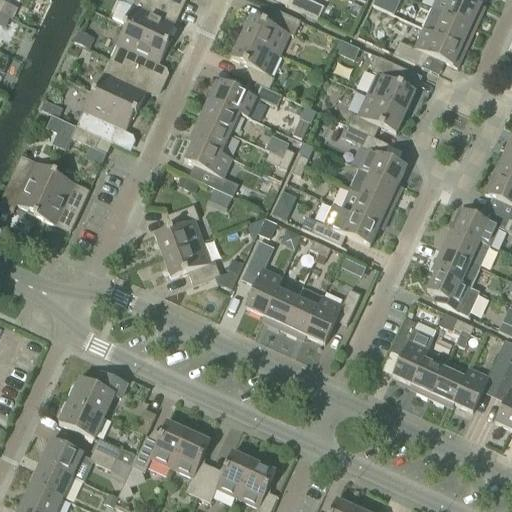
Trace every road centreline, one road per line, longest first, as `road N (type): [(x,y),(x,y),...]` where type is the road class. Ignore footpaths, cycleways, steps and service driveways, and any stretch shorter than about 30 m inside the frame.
road 1 (residential): [(76,310),(221,0)]
road 2 (tertiary): [(337,399),(120,299),(96,296),(76,310)]
road 3 (tertiary): [(76,310),(97,348),(313,447)]
road 4 (residential): [(337,399),(428,192)]
road 5 (tertiary): [(511,480),(337,399)]
road 6 (residential): [(0,478),(76,310)]
road 7 (tertiary): [(313,447),(454,511)]
road 8 (residential): [(428,192),(412,160),(439,95),(473,90)]
road 9 (residential): [(428,192),(459,184),(489,118),(473,90)]
